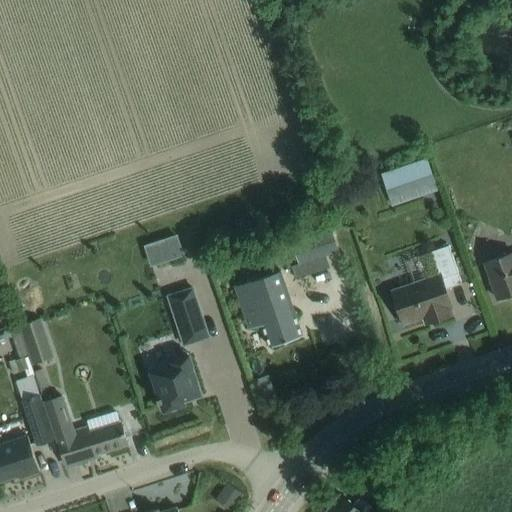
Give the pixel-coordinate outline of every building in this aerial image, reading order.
[(400,210),(434,202),(430,186),(396,194),(400,210)] [(328,228),(289,242),(297,264),(290,267),(294,279),(328,267),(324,256),(337,251),(328,228)] [(175,234),(154,241),(161,261),(182,254),(175,234)] [(403,324),(422,317),(424,323),(452,313),(444,289),(461,283),(448,246),(430,252),(438,275),(391,290),(403,324)] [(511,253),(484,263),(496,299),(511,293),(511,253)] [(301,336),(295,317),(279,269),(233,285),(248,330),(261,325),(269,347),(301,336)] [(143,286),(117,294),(124,315),(149,307),(143,286)] [(207,336),(192,287),(167,295),(184,346),(185,346),(184,343),(207,336)] [(54,360),(39,321),(19,327),(27,354),(31,367),(54,360)] [(0,342),(5,341),(4,338),(10,336),(17,357),(27,354),(19,327),(18,326),(0,332),(0,342)] [(200,394),(187,352),(185,352),(186,355),(169,360),(171,364),(149,371),(158,396),(156,397),(157,401),(159,401),(162,411),(183,404),(182,400),(200,394)] [(125,442),(119,422),(88,431),(86,426),(73,430),(62,395),(45,400),(42,388),(46,387),(41,369),(33,371),(40,394),(54,440),(58,439),(60,447),(69,444),(73,459),(125,442)] [(32,375),(15,381),(36,448),(53,443),(32,375)] [(26,437),(0,445),(0,479),(17,474),(17,477),(37,470),(26,437)] [(227,482),(215,499),(231,511),(243,494),(227,482)] [(341,496),(327,511),(367,511),(371,507),(359,497),(352,505),(341,496)]
